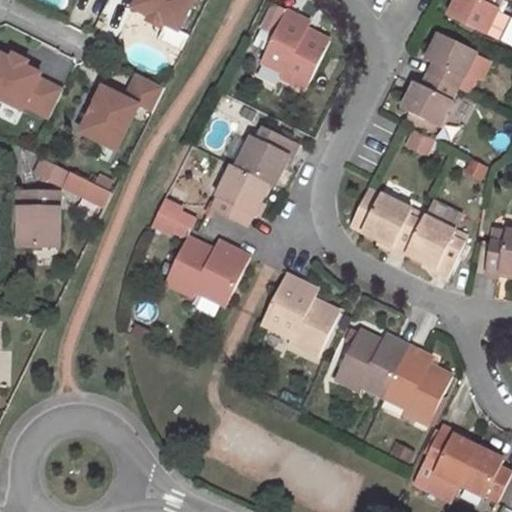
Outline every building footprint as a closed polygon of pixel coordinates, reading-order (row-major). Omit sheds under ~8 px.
[(138,0),(134,8),(150,16),(163,22),(179,30),(193,0),(138,0)] [(500,0),(455,0),(448,16),(484,33),(500,0)] [(262,28),(275,35),(286,13),(273,6),(262,28)] [(310,39),(304,36),(307,28),(310,24),(286,13),(275,35),(274,36),(268,49),(260,63),(282,74),(280,79),(306,92),(331,39),(314,31),(310,39)] [(150,16),(148,20),(161,27),(163,22),(150,16)] [(310,39),(314,31),(307,28),(304,36),(310,39)] [(264,31),(258,44),(268,49),(274,36),(264,31)] [(475,52),(445,36),(438,33),(426,58),(433,62),(428,74),(457,88),(458,89),(475,52)] [(0,47),(0,96),(28,111),(29,110),(45,78),(48,72),(0,47)] [(415,82),(402,107),(409,111),(439,126),(458,89),(457,88),(428,74),(422,85),(415,82)] [(167,88),(140,76),(131,94),(148,102),(145,109),(155,113),(167,88)] [(67,89),(45,78),(29,110),(50,120),(67,89)] [(131,94),(106,83),(82,136),(124,155),(145,109),(148,102),(131,94)] [(251,139),(236,170),(268,185),(272,187),(281,170),(287,158),(291,160),(298,145),(263,127),(254,142),(251,139)] [(407,146),(429,155),(435,139),(413,131),(407,146)] [(35,175),(61,188),(69,172),(43,158),(35,175)] [(287,158),(281,170),(285,172),(291,160),(287,158)] [(484,170),(472,164),(467,172),(479,179),(484,170)] [(246,228),(268,185),(236,170),(232,167),(210,211),(246,228)] [(83,195),(89,182),(74,174),(67,187),(83,195)] [(106,207),(113,194),(89,182),(83,195),(106,207)] [(369,189),(350,226),(361,232),(381,195),(369,189)] [(59,248),(60,193),(20,193),(19,247),(59,248)] [(377,241),(392,248),(390,253),(402,260),(405,254),(424,216),(381,195),(361,232),(377,241)] [(159,213),(175,221),(180,212),(181,208),(165,200),(159,213)] [(197,220),(180,212),(175,221),(192,229),(197,220)] [(170,232),(175,221),(159,213),(153,224),(170,232)] [(424,263),(436,270),(434,274),(446,280),(465,243),(453,236),(455,231),(424,216),(405,254),(424,263)] [(492,228),(490,240),(503,243),(505,230),(492,228)] [(490,240),(483,274),(497,277),(498,270),(511,273),(511,272),(511,231),(505,230),(503,243),(490,240)] [(467,238),(455,231),(453,236),(465,243),(467,238)] [(214,251),(186,239),(165,284),(195,299),(197,293),(226,307),(250,258),(226,247),(221,255),(214,251)] [(375,246),(390,253),(392,248),(377,241),(375,246)] [(218,243),(214,251),(221,255),(226,247),(225,246),(218,243)] [(436,270),(424,263),(422,268),(434,274),(436,270)] [(497,277),(510,280),(511,273),(498,270),(497,277)] [(288,347),(317,361),(340,315),(313,302),(306,298),(311,287),(286,275),(261,326),(291,341),(288,347)] [(311,287),(306,298),(313,302),(319,291),(311,287)] [(334,379),(361,393),(363,388),(384,398),(409,346),(384,334),(381,341),(377,347),(372,344),(375,338),(359,330),(356,335),(351,345),(334,379)] [(351,345),(356,335),(350,332),(345,342),(351,345)] [(377,347),(381,341),(375,338),(372,344),(377,347)] [(403,413),(429,425),(452,377),(435,369),(432,374),(427,371),(429,366),(433,358),(409,346),(384,398),(405,408),(403,413)] [(432,374),(435,369),(429,366),(427,371),(432,374)] [(459,484),(478,448),(466,442),(454,436),(457,430),(444,424),(427,457),(438,462),(433,472),(459,484)] [(454,436),(466,442),(468,437),(457,430),(454,436)] [(391,454),(408,464),(414,452),(396,443),(391,454)] [(478,448),(459,484),(499,504),(511,477),(511,472),(502,467),(505,461),(478,448)] [(425,488),(451,501),(459,484),(433,472),(425,488)]
